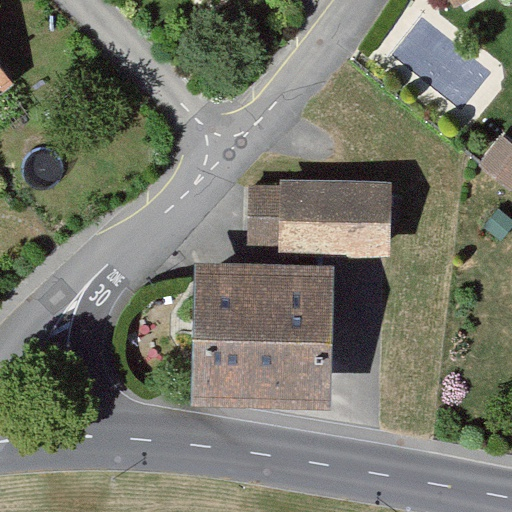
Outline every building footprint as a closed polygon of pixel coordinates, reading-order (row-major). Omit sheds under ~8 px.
[(511,0),(449,0),(459,14),(481,0),(511,0)] [(0,95),(14,86),(0,66),(0,95)] [(511,146),(503,140),(480,171),(511,195),(511,146)] [(401,194),(254,187),(251,259),(397,266),(401,194)] [(349,270),(210,259),(198,398),(337,410),(349,270)]
